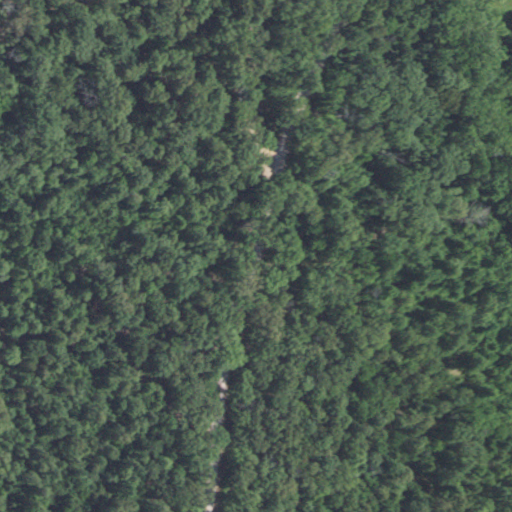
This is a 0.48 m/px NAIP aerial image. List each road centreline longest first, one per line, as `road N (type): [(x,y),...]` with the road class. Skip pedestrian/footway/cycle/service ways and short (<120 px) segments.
road 1 (residential): [(212,511),(223,381),(245,290),(294,130),(351,0)]
road 2 (residential): [(262,0),(255,104),(265,138),(286,166)]
